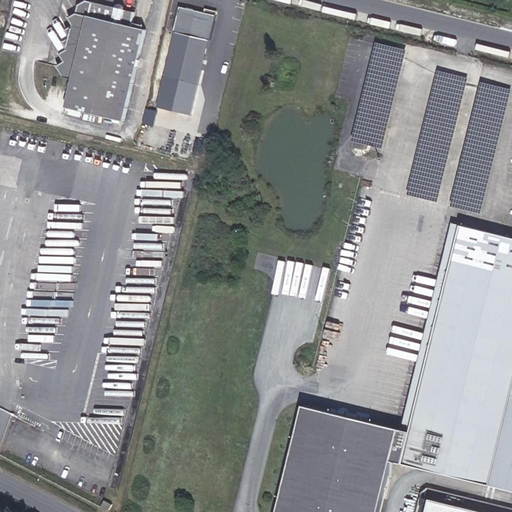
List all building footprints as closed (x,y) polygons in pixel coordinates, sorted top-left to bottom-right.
[(134,100),(150,30),(134,26),(136,13),(129,12),(129,7),(126,5),(123,4),(120,5),(116,8),(88,1),(79,10),(78,17),(70,23),(75,29),(68,34),(73,41),(65,47),(70,54),(64,59),(68,64),(62,69),(66,78),(78,81),(77,85),(134,100)] [(171,16),(170,27),(177,28),(178,17),(171,16)] [(163,79),(197,87),(208,42),(174,34),(163,79)] [(89,113),(128,122),(134,100),(77,85),(71,109),(89,113)] [(69,118),(87,122),(89,113),(71,109),(69,118)] [(458,255),(511,267),(511,234),(467,223),(458,255)] [(511,267),(458,255),(452,254),(407,428),(307,403),(279,511),(381,511),(394,459),(488,482),(511,488),(511,267)] [(491,511),(433,497),(428,511),(491,511)] [(100,507),(109,511),(113,504),(105,499),(100,507)]
